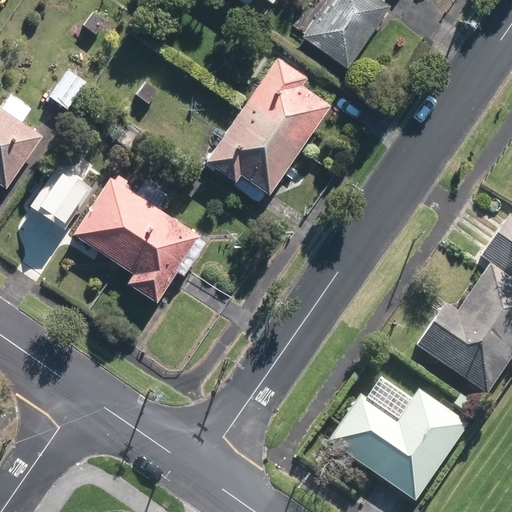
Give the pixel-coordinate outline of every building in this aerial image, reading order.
[(174,0),(168,0),(161,10),(174,19),(183,6),(174,0)] [(380,0),(319,0),(296,34),(342,66),(385,3),(380,0)] [(90,9),(80,21),(93,32),(103,19),(90,9)] [(236,106),(296,147),(328,102),(298,82),(303,75),(273,54),(236,106)] [(65,105),(84,79),(67,66),(47,93),(65,105)] [(141,80),(132,92),(146,102),(154,89),(141,80)] [(0,183),(2,185),(39,132),(0,105),(0,183)] [(265,191),(296,147),(236,106),(200,157),(231,179),(237,171),(265,191)] [(139,133),(125,124),(115,138),(128,148),(139,133)] [(90,171),(51,146),(4,217),(43,243),(90,171)] [(106,173),(68,231),(128,270),(122,280),(152,299),(197,232),(106,173)] [(411,346),(483,395),(511,352),(511,280),(511,279),(511,276),(511,216),(506,213),(477,256),(486,262),(454,309),(442,301),(411,346)] [(323,441),(411,501),(465,423),(415,388),(393,419),(356,393),(323,441)]
